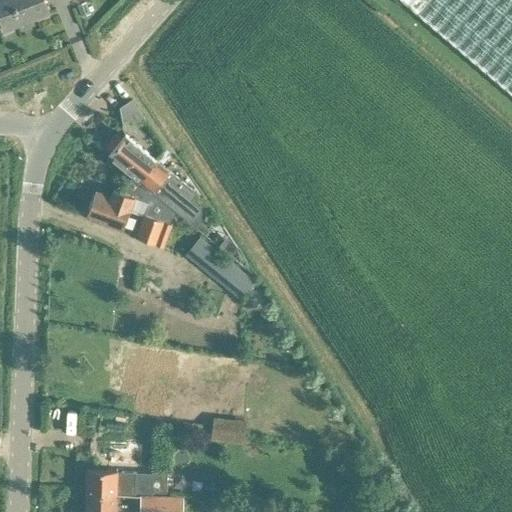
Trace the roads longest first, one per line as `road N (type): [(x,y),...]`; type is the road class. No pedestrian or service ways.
road 1 (unclassified): [(23,511),(27,208),(47,135)]
road 2 (unclassified): [(47,135),(167,0)]
